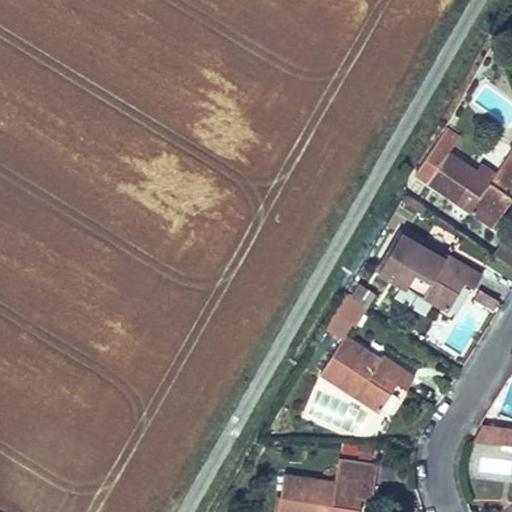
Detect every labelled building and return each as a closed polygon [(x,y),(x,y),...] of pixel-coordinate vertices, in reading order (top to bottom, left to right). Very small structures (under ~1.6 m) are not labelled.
[(453,164),(467,142),(446,129),(413,185),(432,197),(460,215),(467,203),(479,211),(471,223),(500,241),(511,221),(511,175),(507,172),(494,191),(453,164)] [(382,278),(451,320),(467,292),(475,296),(484,281),(449,259),(446,265),(405,240),(382,278)] [(349,294),(368,304),(375,291),(356,281),(349,294)] [(328,325),(345,336),(354,323),(358,324),(369,306),(346,293),(328,325)] [(323,373),(384,410),(400,383),(407,387),(416,371),(383,351),(379,357),(345,336),(323,373)] [(511,435),(484,429),(481,443),(511,449),(511,435)] [(378,474),(340,468),(336,489),(374,495),(378,474)] [(374,495),(336,489),(335,494),(291,487),(286,511),(361,511),(363,508),(372,510),(374,495)]
